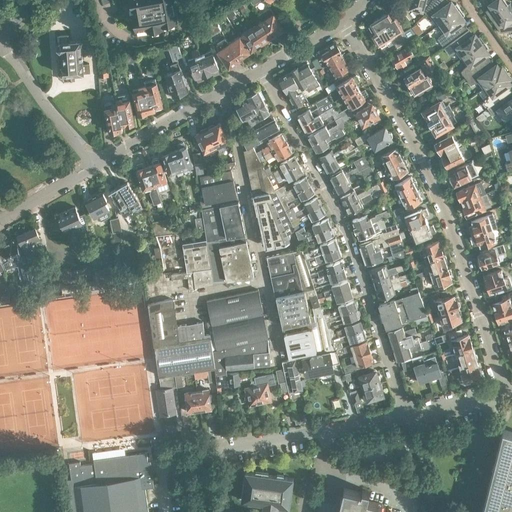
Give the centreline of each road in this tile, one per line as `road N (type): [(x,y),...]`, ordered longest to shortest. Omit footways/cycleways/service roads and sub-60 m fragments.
road 1 (residential): [(504,388),(426,168),(343,21)]
road 2 (residential): [(405,413),(336,214),(262,69)]
road 3 (residential): [(277,352),(231,122),(218,95)]
road 4 (residential): [(94,163),(0,43)]
road 5 (residential): [(94,163),(218,95)]
